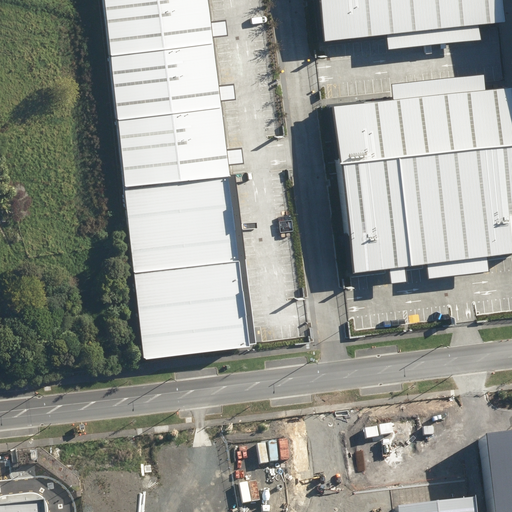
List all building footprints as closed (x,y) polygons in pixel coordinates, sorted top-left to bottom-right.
[(203,0),(102,0),(109,53),(209,41),(207,26),(203,0)] [(316,0),(320,38),(382,31),(473,21),(497,18),(495,0),(316,0)] [(473,21),(382,31),(384,45),(474,35),(473,21)] [(209,41),(109,53),(116,114),(216,103),(214,90),(209,41)] [(331,100),(352,264),(511,243),(511,202),(497,87),(476,89),(473,71),(386,82),(388,93),(331,100)] [(216,103),(116,114),(124,180),(224,169),(222,153),(216,103)] [(234,255),(224,169),(124,180),(134,267),(234,255)] [(244,341),(234,255),(134,267),(144,353),(244,341)] [(511,511),(511,434),(477,439),(485,511),(511,511)] [(45,511),(44,500),(44,498),(43,498),(0,503),(0,511),(45,511)]
